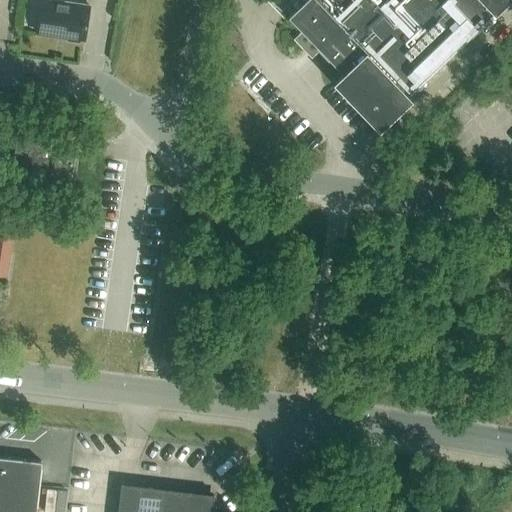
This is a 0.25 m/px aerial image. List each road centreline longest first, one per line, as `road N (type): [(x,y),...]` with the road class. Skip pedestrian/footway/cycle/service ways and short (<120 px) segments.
road 1 (unclassified): [(511,213),(205,164),(158,126)]
road 2 (tertiary): [(297,414),(0,377)]
road 3 (tertiary): [(511,446),(297,414)]
road 4 (unclassified): [(158,126),(104,85),(0,66)]
road 5 (unclassified): [(158,126),(191,65),(201,0)]
